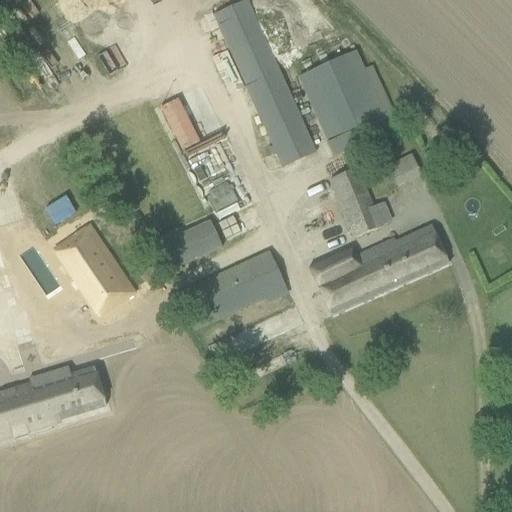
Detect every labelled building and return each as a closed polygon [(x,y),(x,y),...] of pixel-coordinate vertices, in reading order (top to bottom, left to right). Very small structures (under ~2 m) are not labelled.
[(281,170),(316,155),(248,1),(213,17),(281,170)] [(332,160),(400,131),(379,82),(370,86),(355,53),(297,78),(332,160)] [(357,171),(330,182),(354,240),(381,229),(373,208),(357,171)] [(210,224),(154,250),(165,275),(221,249),(210,224)] [(18,226),(0,231),(0,283),(33,273),(18,226)] [(448,266),(440,248),(429,228),(393,245),(390,241),(354,259),(347,251),(308,269),(330,319),(448,266)] [(91,235),(58,258),(106,329),(140,306),(91,235)] [(286,294),(268,255),(175,298),(192,333),(273,296),(275,301),(286,296),(285,294),(286,294)] [(30,385),(0,394),(0,442),(60,424),(59,422),(105,408),(93,368),(69,376),(68,372),(44,379),(45,383),(31,387),(30,385)]
